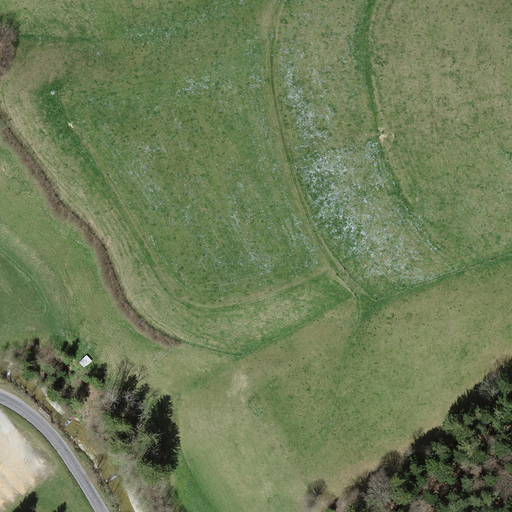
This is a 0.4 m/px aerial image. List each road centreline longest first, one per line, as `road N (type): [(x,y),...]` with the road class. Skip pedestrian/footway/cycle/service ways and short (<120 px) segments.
road 1 (track): [(281,0),(272,87),(289,164),(327,257),(369,302)]
road 2 (unclassified): [(101,511),(51,435),(0,396)]
